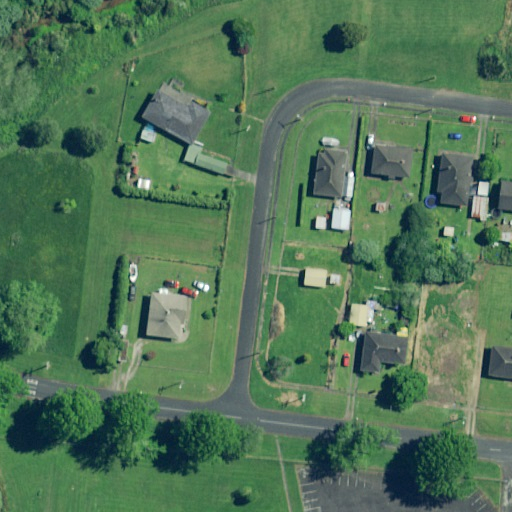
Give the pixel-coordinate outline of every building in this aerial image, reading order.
[(188,109),(156,91),(142,118),(191,145),(210,109),(193,100),(188,109)] [(156,135),(140,129),(136,137),(153,143),(156,135)] [(201,149),(190,145),(184,161),(222,175),(227,163),(199,153),(201,149)] [(412,151),(375,146),(371,174),(409,178),(412,151)] [(345,151),(319,148),(313,195),(351,199),(354,177),(342,176),(345,151)] [(473,158),(442,154),(437,193),(442,193),(440,203),(467,207),(473,158)] [(487,195),(488,182),(479,182),(478,194),(487,195)] [(511,183),(501,182),(498,209),(511,210),(511,183)] [(487,199),(474,197),(472,216),(485,217),(487,199)] [(350,211),(333,210),(332,228),(348,230),(350,211)] [(325,216),(316,216),(315,229),(325,230),(325,216)] [(326,271),(306,269),(304,285),(325,287),(326,271)] [(188,299),(151,294),(146,336),(178,339),(180,321),(185,322),(188,299)] [(389,312),(390,304),(366,301),(366,306),(351,304),(349,325),(365,327),(365,321),(371,322),(373,310),(389,312)] [(360,331),(355,370),(374,373),(376,361),(401,364),(404,336),(360,331)] [(471,345),(425,339),(422,369),(468,374),(471,345)] [(511,348),(487,345),(484,375),(511,378),(511,348)] [(129,348),(117,346),(116,362),(128,363),(129,348)]
